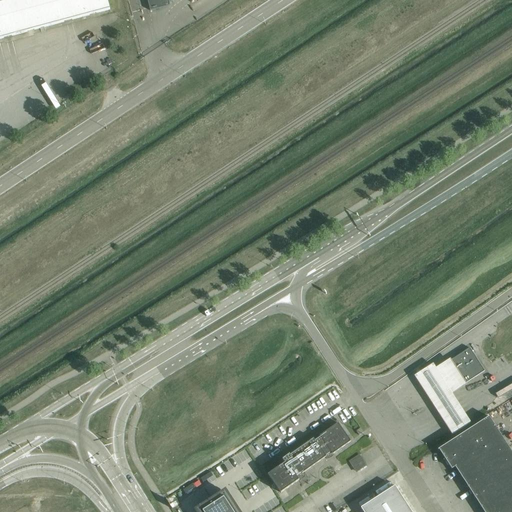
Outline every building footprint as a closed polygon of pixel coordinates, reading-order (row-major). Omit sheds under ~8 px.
[(0,0),(0,39),(110,10),(107,0),(0,0)] [(147,0),(150,11),(170,5),(168,0),(147,0)] [(466,384),(485,371),(470,347),(450,359),(466,384)] [(466,384),(450,359),(434,369),(431,365),(412,377),(451,438),(471,425),(452,395),(467,385),(466,384)] [(511,511),(511,452),(489,416),(438,450),(439,450),(440,452),(451,469),(455,467),(483,511),(511,511)] [(285,463),(267,475),(280,493),(299,480),(298,479),(303,476),(301,473),(326,456),(325,455),(331,452),(332,454),(351,441),(338,423),(319,436),(320,437),(315,440),(313,438),(289,455),(282,459),(285,463)] [(359,455),(350,461),(356,471),(365,465),(359,455)] [(411,511),(394,486),(361,508),(363,511),(411,511)] [(197,511),(238,511),(225,491),(196,510),(197,511)]
